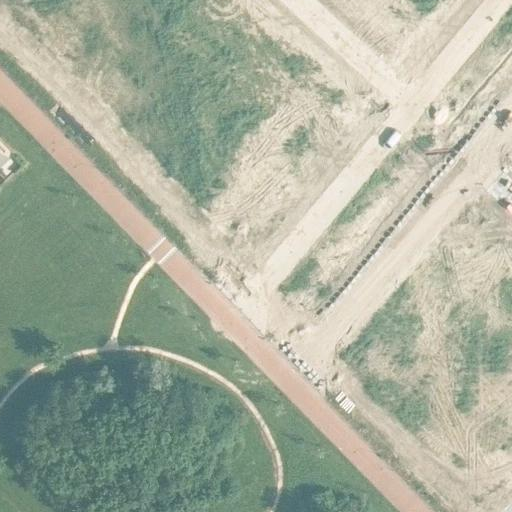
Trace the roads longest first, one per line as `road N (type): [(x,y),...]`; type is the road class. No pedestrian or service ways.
road 1 (residential): [(303,0),(406,94),(228,316)]
road 2 (residential): [(228,316),(0,85)]
road 3 (residential): [(470,160),(286,374)]
road 4 (residential): [(415,511),(286,374)]
